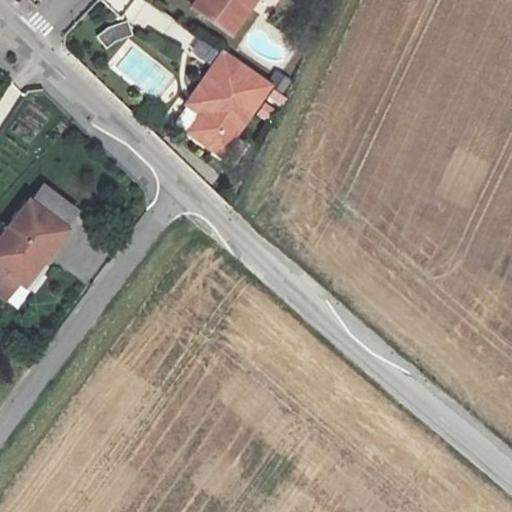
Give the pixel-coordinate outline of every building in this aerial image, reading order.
[(256,0),(199,0),(194,8),(233,36),(256,0)] [(121,18),(96,39),(106,51),(131,31),(121,18)] [(268,86),(223,55),(188,107),(202,116),(192,133),(222,154),(268,86)] [(43,184),(33,199),(67,226),(77,208),(43,184)] [(67,226),(33,199),(30,197),(0,239),(0,261),(27,280),(67,226)]
